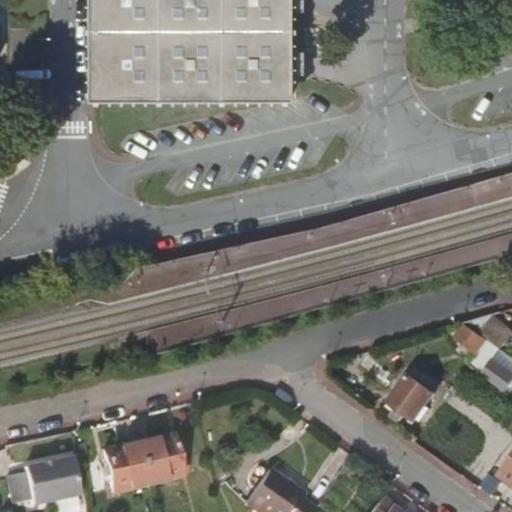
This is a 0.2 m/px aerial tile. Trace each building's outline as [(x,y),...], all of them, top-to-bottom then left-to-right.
[(99,0),(99,5),(99,96),(242,97),(292,98),(291,0),(99,0)] [(511,333),(489,317),(463,324),(470,329),(487,341),(500,349),(511,333)] [(487,341),(470,329),(461,341),(479,353),(487,341)] [(409,375),(391,402),(400,409),(395,417),(402,423),(407,414),(416,420),(434,394),(409,375)] [(400,409),(391,402),(385,410),(395,417),(400,409)] [(136,441),(144,484),(179,475),(169,433),(136,441)] [(111,492),(144,484),(136,441),(102,449),(111,492)] [(77,493),(83,492),(75,455),(69,456),(77,493)] [(29,503),(77,493),(69,456),(22,465),(29,503)] [(511,480),(511,461),(503,474),(511,480)] [(242,502),(256,511),(309,511),(316,503),(303,494),(290,485),(294,479),(270,462),(242,502)] [(307,487),(294,479),(290,485),(303,494),(307,487)] [(397,511),(387,504),(388,503),(378,496),(366,511),(397,511)]
